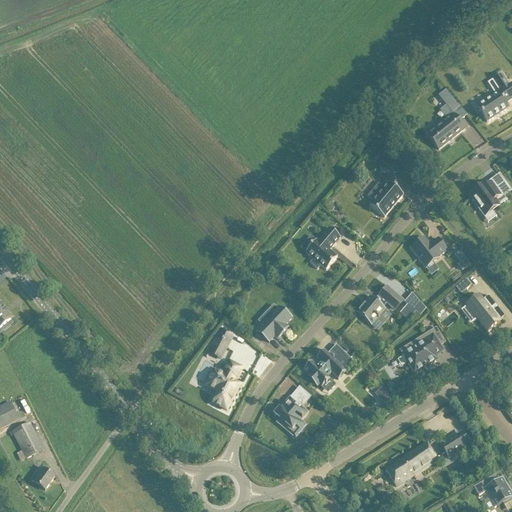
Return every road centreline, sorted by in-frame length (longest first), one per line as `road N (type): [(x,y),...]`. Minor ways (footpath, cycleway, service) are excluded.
road 1 (track): [(129,412),(248,262),(482,0)]
road 2 (residential): [(511,137),(411,212),(267,379),(226,468)]
road 3 (unclassified): [(129,412),(0,248)]
road 4 (unclassified): [(313,474),(465,380)]
road 5 (unclassified): [(58,511),(129,412)]
